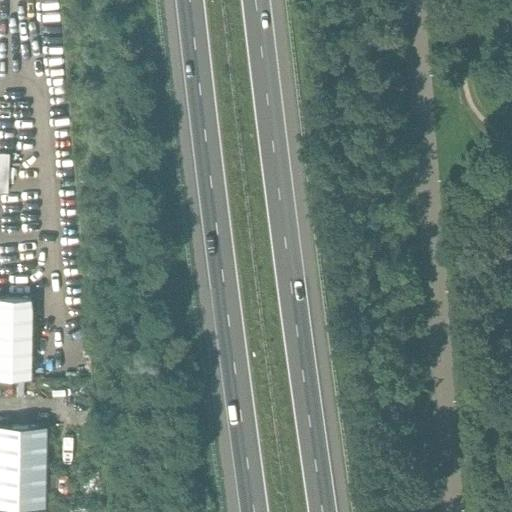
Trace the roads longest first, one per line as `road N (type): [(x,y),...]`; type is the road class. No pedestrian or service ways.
road 1 (motorway): [(323,511),(258,0)]
road 2 (motorway): [(191,0),(254,511)]
